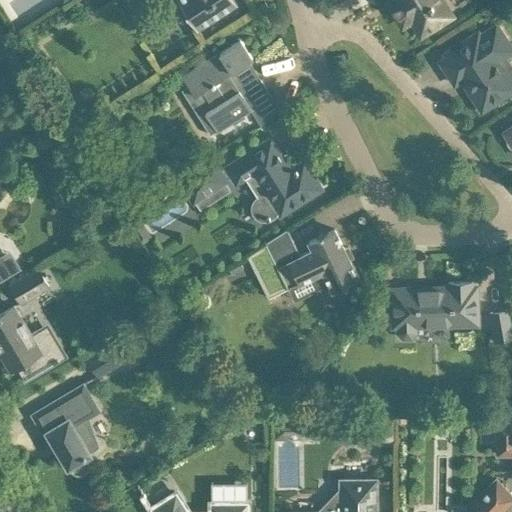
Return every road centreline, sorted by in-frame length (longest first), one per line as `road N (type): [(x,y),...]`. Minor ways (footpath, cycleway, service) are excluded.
road 1 (residential): [(511,228),(423,236),(404,229),(385,211),(304,33)]
road 2 (residential): [(511,206),(369,43),(341,31),(304,33)]
